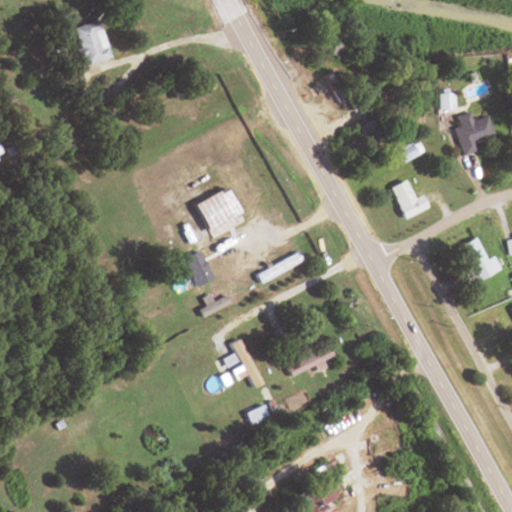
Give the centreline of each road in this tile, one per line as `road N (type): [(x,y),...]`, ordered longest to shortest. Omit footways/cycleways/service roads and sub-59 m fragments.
road 1 (primary): [(219,0),(508,511)]
road 2 (track): [(335,205),(269,241),(276,260),(199,293),(144,178),(281,108)]
road 3 (track): [(355,510),(339,434),(310,444),(280,469),(255,511),(355,510)]
road 4 (residential): [(412,237),(511,435)]
road 5 (track): [(365,258),(218,331),(239,379)]
road 6 (residential): [(511,193),(365,258)]
